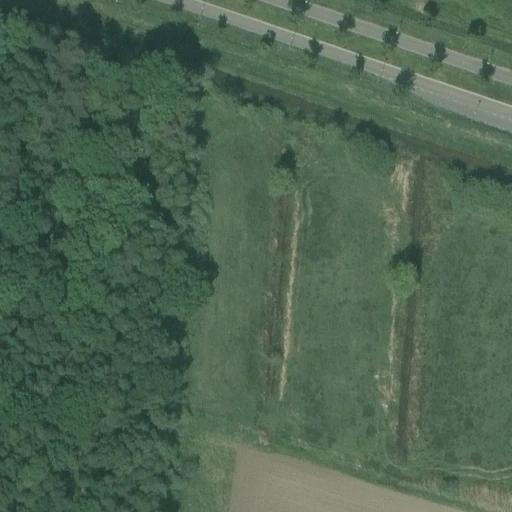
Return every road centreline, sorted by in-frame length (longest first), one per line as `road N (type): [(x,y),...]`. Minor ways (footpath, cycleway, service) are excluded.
road 1 (tertiary): [(172,0),(511,115)]
road 2 (tertiary): [(511,80),(275,0)]
